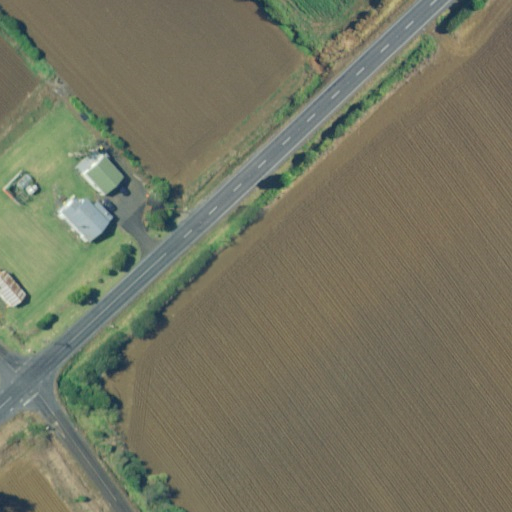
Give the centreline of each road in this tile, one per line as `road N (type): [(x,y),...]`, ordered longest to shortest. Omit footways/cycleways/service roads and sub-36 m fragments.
road 1 (tertiary): [(26,382),(438,0)]
road 2 (unclassified): [(26,382),(123,511)]
